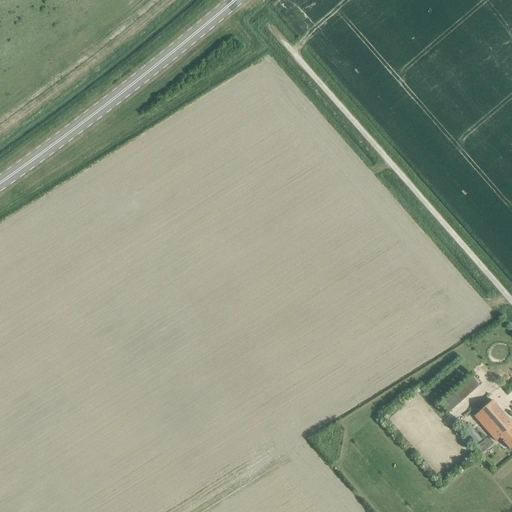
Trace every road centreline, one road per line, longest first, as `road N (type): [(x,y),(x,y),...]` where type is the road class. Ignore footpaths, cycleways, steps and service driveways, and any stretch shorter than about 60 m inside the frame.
road 1 (unclassified): [(511,301),(268,23)]
road 2 (secondary): [(0,179),(234,0)]
